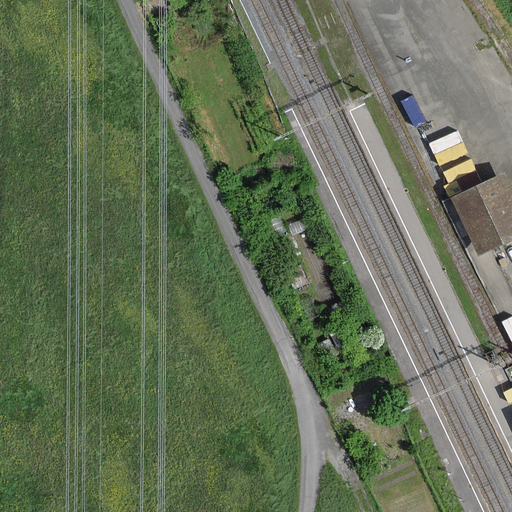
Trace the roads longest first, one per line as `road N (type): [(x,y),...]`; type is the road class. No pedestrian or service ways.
road 1 (unclassified): [(306,511),(311,466),(303,393),(129,0)]
road 2 (residential): [(416,0),(511,141)]
